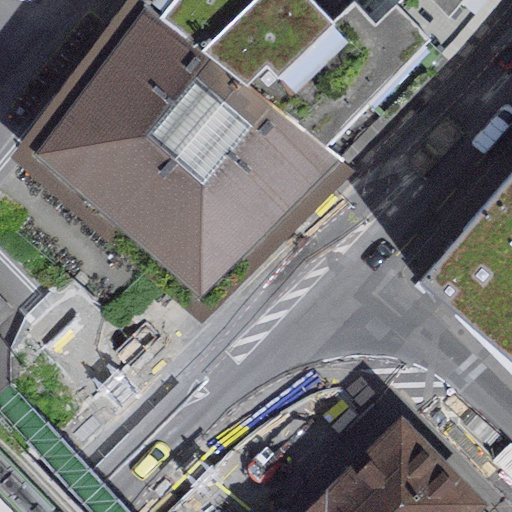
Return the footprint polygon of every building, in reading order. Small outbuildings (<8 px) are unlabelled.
[(392,0),(148,0),(145,5),(342,159),(365,135),(444,53),(392,0)] [(392,0),(444,53),(489,0),(392,0)] [(145,5),(33,155),(201,297),(342,159),(145,5)] [(511,371),(511,172),(420,279),(511,371)] [(464,511),(475,501),(402,427),(315,511),(464,511)]
